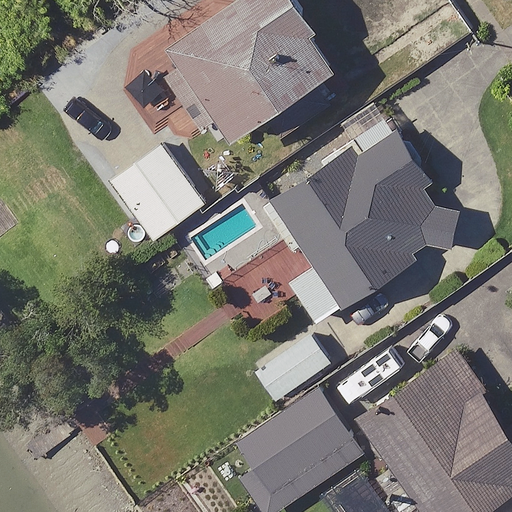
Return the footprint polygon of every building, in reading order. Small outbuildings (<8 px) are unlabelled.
[(342,68),(295,0),(228,0),(170,40),(237,139),(342,68)] [(439,206),(396,135),(368,152),(364,145),(281,195),(321,262),(294,278),(320,320),(439,248),(460,252),(466,210),(439,206)] [(208,201),(164,141),(114,179),(158,238),(208,201)] [(336,364),(315,332),(259,369),(281,401),(336,364)] [(511,425),(458,351),(364,419),(423,501),(408,511),(482,511),(511,490),(511,425)] [(365,452),(324,387),(234,445),(275,510),(365,452)]
